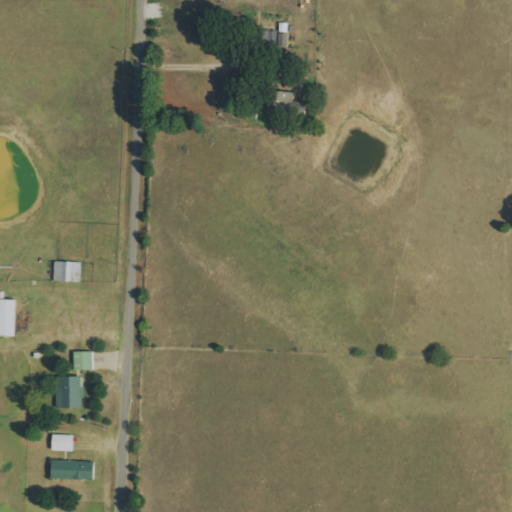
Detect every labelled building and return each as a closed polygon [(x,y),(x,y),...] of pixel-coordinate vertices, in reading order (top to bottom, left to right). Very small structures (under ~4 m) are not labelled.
[(305,102),(291,101),(292,92),(276,91),(275,109),(304,111),(305,102)] [(80,282),(80,262),(54,261),(53,281),(80,282)] [(0,335),(14,336),(15,300),(3,299),(3,292),(0,291),(0,335)] [(93,351),(74,352),(74,371),(93,370),(93,351)] [(82,376),(55,377),(55,408),(83,408),(82,376)] [(73,435),(52,434),(52,451),(73,451),(73,435)] [(94,462),(51,461),(51,479),(93,480),(94,462)]
